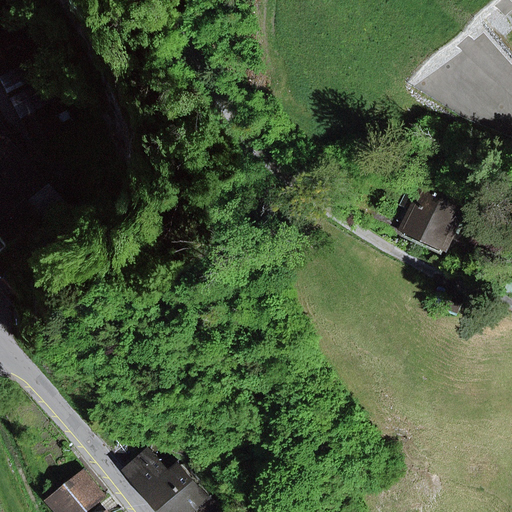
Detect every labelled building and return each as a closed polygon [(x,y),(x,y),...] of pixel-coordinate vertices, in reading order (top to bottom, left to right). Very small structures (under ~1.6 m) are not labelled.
[(0,0),(0,72),(36,143),(68,126),(3,0),(0,0)] [(0,135),(0,171),(26,200),(44,184),(0,135)] [(0,280),(1,279),(20,300),(69,256),(22,204),(26,200),(0,171),(0,280)] [(410,228),(405,237),(442,254),(453,230),(463,209),(460,208),(465,198),(448,191),(446,194),(439,191),(436,196),(411,185),(401,206),(404,207),(397,222),(410,228)] [(459,233),(466,219),(469,212),(463,209),(453,230),(459,233)] [(449,302),(446,311),(458,315),(461,306),(449,302)] [(135,466),(140,472),(135,477),(165,511),(194,511),(197,510),(211,498),(212,497),(185,466),(174,475),(153,450),(135,466)] [(49,502),(57,511),(85,511),(104,497),(85,472),(62,491),(49,502)] [(49,502),(62,491),(59,487),(46,498),(49,502)] [(197,510),(197,511),(204,511),(215,503),(211,498),(197,510)]
